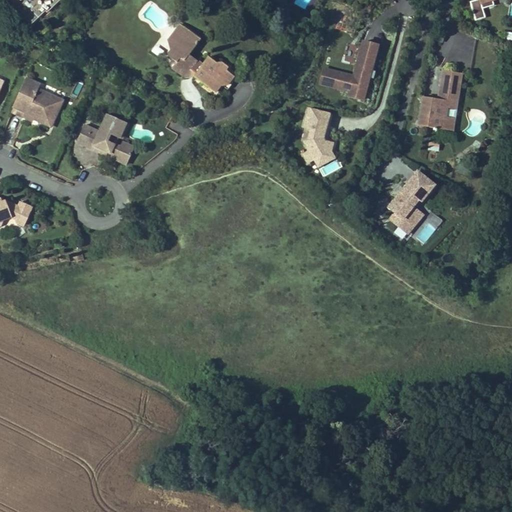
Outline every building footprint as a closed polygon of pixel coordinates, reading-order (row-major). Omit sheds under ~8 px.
[(25,0),(26,0),(18,8),(25,15),(23,17),(30,25),(45,11),(46,13),(59,0),(58,0),(25,0)] [(475,0),(470,2),(476,20),(485,18),(483,9),(494,5),(492,0),(475,0)] [(309,19),(286,6),(282,14),(305,26),(309,19)] [(200,39),(180,25),(168,41),(175,45),(171,51),(167,56),(176,62),(172,67),(186,77),(191,70),(195,74),(193,76),(214,92),(223,81),(227,84),(233,76),(225,69),(227,66),(221,62),(216,63),(208,57),(202,65),(192,58),(191,60),(187,57),(200,39)] [(375,52),(377,47),(363,43),(362,49),(375,52)] [(363,100),(369,77),(373,79),(375,71),(371,70),(375,52),(362,49),(354,76),(324,68),(320,83),(349,91),(348,96),(363,100)] [(452,131),(460,81),(454,80),(455,73),(443,71),(437,99),(435,101),(422,99),(418,125),(452,131)] [(26,79),(13,107),(26,112),(23,117),(31,121),(32,119),(36,111),(42,114),(40,117),(53,123),(63,101),(37,89),(39,84),(26,79)] [(26,112),(13,107),(11,112),(23,117),(26,112)] [(323,138),(329,114),(308,108),(303,127),(306,128),(303,140),(309,150),(303,154),(308,163),(313,160),(321,155),(329,157),(330,151),(333,143),(325,141),(321,142),(320,139),(323,138)] [(53,123),(40,117),(42,114),(36,111),(32,119),(51,127),(53,123)] [(99,132),(84,125),(76,142),(92,149),(93,146),(101,149),(100,153),(126,165),(134,148),(122,142),(120,147),(105,141),(109,134),(119,138),(126,123),(107,115),(99,132)] [(122,139),(128,125),(126,123),(119,138),(122,139)] [(427,150),(438,151),(439,143),(428,141),(427,150)] [(321,155),(313,160),(318,168),(334,158),(330,151),(329,157),(321,155)] [(404,231),(420,212),(412,205),(417,199),(420,202),(433,185),(417,172),(403,189),(406,191),(401,196),(398,194),(388,207),(395,213),(390,219),(404,231)] [(0,225),(3,220),(10,217),(16,220),(17,223),(23,226),(31,207),(20,202),(18,207),(5,201),(2,202),(0,199),(0,225)] [(407,233),(422,214),(420,212),(404,231),(407,233)]
